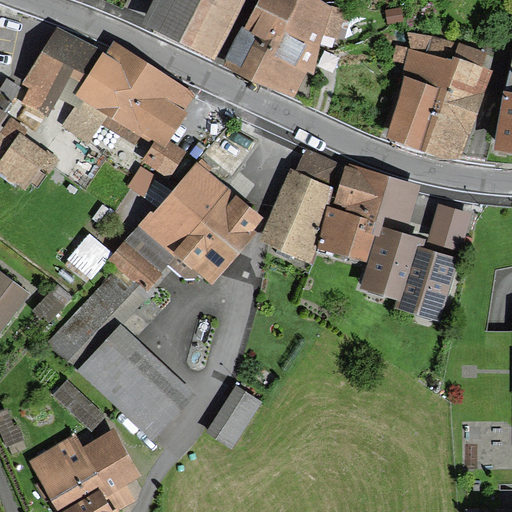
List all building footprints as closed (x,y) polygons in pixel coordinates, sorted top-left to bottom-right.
[(237,0),(242,2),(243,0),(158,0),(149,18),(212,49),(237,0)] [(279,33),(280,31),(296,0),(268,0),(261,14),(253,10),(244,26),(267,39),(270,40),(275,31),(279,33)] [(300,41),(321,0),(296,0),(280,31),(279,33),(275,31),(270,40),(267,39),(250,72),(270,81),(290,92),(302,67),(294,63),(305,44),(300,41)] [(325,22),(322,33),(335,37),(343,11),(330,7),(328,12),(323,10),(320,20),(325,22)] [(244,26),(227,60),(238,66),(250,72),(267,39),(244,26)] [(57,34),(28,80),(36,84),(25,103),(45,114),(58,94),(41,84),(50,68),(67,77),(85,48),(57,34)] [(432,39),(408,35),(412,50),(435,56),(453,61),(423,141),(442,148),(460,154),(481,95),(472,91),(485,54),(460,45),(459,47),(432,39)] [(396,130),(396,131),(409,136),(423,141),(453,61),(435,56),(412,50),(398,47),(395,59),(408,63),(405,75),(401,77),(384,125),(396,130)] [(155,113),(172,88),(114,51),(108,61),(104,58),(80,94),(107,111),(110,106),(151,133),(162,117),(155,113)] [(0,112),(2,114),(19,88),(6,80),(0,89),(0,112)] [(499,145),(511,146),(511,96),(508,96),(499,145)] [(79,105),(65,125),(87,140),(101,120),(79,105)] [(0,138),(0,169),(21,185),(43,154),(8,128),(0,138)] [(162,140),(150,158),(170,171),(182,153),(162,140)] [(294,249),(314,257),(328,206),(332,188),(325,185),(334,165),(306,152),(269,237),(280,243),(276,253),(289,259),(294,249)] [(374,221),(376,221),(380,207),(378,207),(386,182),(348,171),(337,209),(348,213),(360,216),(374,221)] [(146,296),(141,293),(169,261),(178,250),(218,205),(184,176),(123,243),(110,258),(121,268),(51,342),(78,368),(146,296)] [(404,214),(411,190),(386,182),(378,207),(380,207),(404,214)] [(199,269),(208,277),(258,218),(236,200),(226,212),(218,205),(178,250),(169,261),(185,276),(194,274),(199,269)] [(317,252),(361,265),(376,221),(374,221),(360,216),(348,213),(337,209),(328,206),(317,252)] [(440,208),(432,238),(458,246),(467,216),(440,208)] [(88,281),(115,251),(92,230),(65,260),(88,281)] [(388,291),(402,296),(416,250),(418,242),(382,231),(368,277),(371,283),(385,287),(388,291)] [(452,261),(416,250),(401,300),(403,305),(414,308),(419,306),(437,311),(452,261)] [(0,330),(27,294),(0,273),(0,330)] [(49,297),(37,310),(48,320),(60,307),(49,297)] [(180,408),(108,340),(80,369),(152,438),(180,408)] [(55,394),(91,428),(103,416),(67,382),(55,394)] [(258,402),(234,387),(207,429),(231,445),(258,402)] [(0,420),(0,428),(7,444),(21,438),(16,426),(13,428),(8,417),(0,420)] [(46,478),(56,496),(123,456),(113,440),(67,467),(57,448),(36,461),(46,478)] [(56,496),(66,511),(98,494),(133,473),(123,456),(56,496)] [(110,511),(108,511),(98,494),(66,511),(114,511),(113,511),(110,511)]
